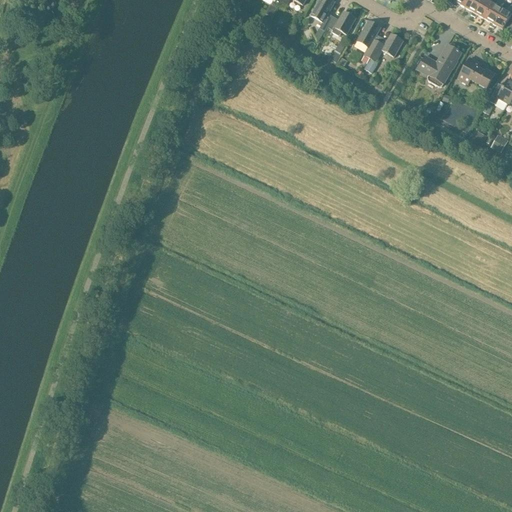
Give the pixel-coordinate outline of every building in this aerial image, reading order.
[(310,18),(322,24),(319,30),(324,33),(327,29),(333,18),(328,15),(335,3),(329,0),(320,0),(313,13),(310,18)] [(457,0),(454,6),(456,8),(459,6),(465,9),(470,0),(457,0)] [(471,16),(472,17),(482,0),(470,0),(465,9),(471,13),(471,16)] [(477,17),(483,20),(493,5),(484,0),(482,0),(472,17),(475,19),(477,17)] [(493,5),(483,20),(490,24),(489,27),(491,28),(502,10),(493,5)] [(502,10),(491,28),(493,29),(496,28),(502,31),(511,16),(502,10)] [(340,36),(342,34),(346,36),(356,20),(343,12),(338,21),(333,18),(327,29),(332,32),(331,35),(338,38),(340,36)] [(363,57),(369,60),(378,44),(374,41),(381,29),(368,22),(356,43),(367,49),(363,57)] [(378,44),(369,60),(376,64),(382,53),(394,59),(403,42),(391,35),(384,47),(378,44)] [(341,54),(345,45),(340,43),(336,52),(341,54)] [(441,88),(443,86),(452,70),(453,71),(457,63),(456,62),(461,54),(447,46),(437,64),(435,64),(425,58),(417,71),(428,78),(427,80),(427,83),(439,89),(441,88)] [(342,59),(338,66),(344,69),(347,62),(342,59)] [(481,66),(469,59),(457,80),(468,86),(470,82),(486,91),(494,76),(487,71),(485,73),(479,70),(481,66)] [(496,89),(488,102),(495,106),(504,111),(508,105),(511,96),(511,83),(507,81),(503,88),(501,92),(496,89)] [(498,136),(491,149),(501,155),(508,142),(498,136)]
